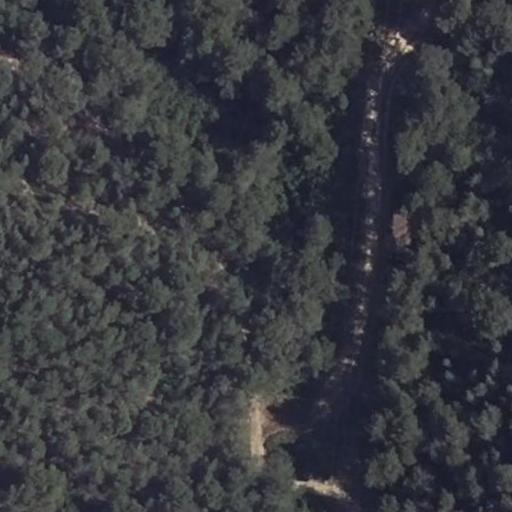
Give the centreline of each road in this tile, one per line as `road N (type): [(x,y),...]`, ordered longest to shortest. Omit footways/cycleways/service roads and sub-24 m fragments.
road 1 (track): [(345,511),(349,488),(296,482),(255,453),(260,422),(299,424),(337,392),(370,257),(377,85),(435,15),(431,0)]
road 2 (track): [(260,422),(218,237),(88,113),(0,56)]
